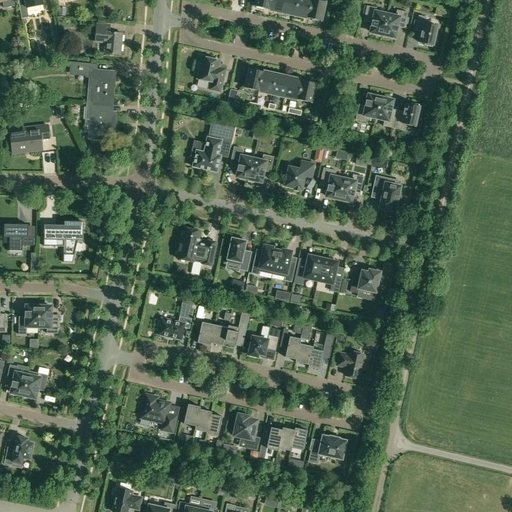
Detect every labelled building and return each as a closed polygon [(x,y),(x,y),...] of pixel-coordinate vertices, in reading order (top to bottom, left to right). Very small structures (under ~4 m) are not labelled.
[(17,0),(21,19),(28,18),(26,8),(42,5),(41,0),(17,0)] [(264,8),(268,9),(270,0),(256,0),(255,6),(256,7),(256,8),(263,9),(264,8)] [(280,12),(281,12),(283,0),(270,0),(268,9),(273,10),(273,11),(280,13),(280,12)] [(290,14),(294,15),(297,0),(283,0),(281,12),(283,12),(282,14),(290,15),(290,14)] [(303,17),(307,18),(311,0),(297,0),(294,15),(296,15),(295,17),(303,18),(303,17)] [(318,0),(311,0),(307,18),(312,19),(312,20),(319,22),(319,21),(321,21),(325,2),(318,0)] [(375,34),(382,36),(387,14),(376,12),(377,8),(367,6),(363,21),(371,23),(371,26),(372,26),(371,32),(375,33),(375,34)] [(387,14),(382,36),(390,38),(390,36),(395,37),(396,32),(397,32),(398,27),(404,28),(408,12),(397,10),(396,16),(387,14)] [(415,30),(421,32),(420,37),(421,37),(420,43),(424,44),(424,45),(432,47),(435,35),(437,35),(438,27),(437,27),(437,25),(425,23),(427,17),(419,15),(415,30)] [(95,41),(105,42),(104,53),(120,54),(121,34),(108,33),(109,28),(96,27),(95,41)] [(196,70),(199,70),(197,79),(211,82),(210,90),(220,92),(225,70),(218,68),(220,61),(202,57),(201,63),(198,62),(196,70)] [(245,88),(258,91),(263,72),(258,71),(258,69),(251,68),(251,69),(249,69),(245,88)] [(92,97),(92,105),(111,106),(114,72),(91,70),(89,87),(99,88),(98,97),(92,97)] [(258,91),(271,94),(276,74),(274,74),(275,73),(267,71),(267,73),(263,72),(258,91)] [(271,94),(284,97),(289,77),(288,77),(288,76),(281,74),(280,75),(276,74),(271,94)] [(284,97),(298,100),(302,80),(297,79),(297,78),(290,76),(290,78),(289,77),(284,97)] [(302,80),(298,100),(311,103),(315,83),(314,83),(314,82),(307,80),(306,81),(302,80)] [(227,103),(235,104),(237,94),(230,93),(227,103)] [(355,120),(366,122),(367,116),(376,118),(380,96),(373,94),(372,96),(368,95),(367,100),(366,100),(365,105),(359,104),(355,120)] [(393,128),(398,110),(392,109),(392,106),(391,106),(392,100),(388,99),(388,98),(381,96),(376,118),(384,119),(383,126),(393,128)] [(394,128),(398,129),(404,131),(406,124),(415,126),(415,125),(416,125),(418,117),(417,116),(419,104),(411,103),(411,104),(406,103),(405,109),(404,109),(403,111),(398,110),(394,128)] [(111,106),(92,105),(90,120),(86,120),(85,128),(89,129),(89,138),(101,139),(101,133),(113,134),(115,113),(111,113),(111,106)] [(64,106),(56,107),(57,119),(65,118),(64,106)] [(75,126),(71,120),(66,123),(70,129),(75,126)] [(24,131),(10,133),(12,154),(50,149),(47,126),(24,129),(24,131)] [(193,167),(217,172),(220,156),(218,155),(222,140),(208,137),(206,144),(198,142),(193,167)] [(249,181),(253,159),(254,156),(243,154),(243,152),(233,150),(230,164),(238,166),(237,171),(238,171),(237,176),(241,177),(241,179),(249,181)] [(253,159),(249,181),(256,182),(257,181),(261,182),(262,176),(263,176),(265,171),(271,173),(274,157),(263,154),(262,161),(253,159)] [(373,159),(372,165),(388,168),(389,162),(373,159)] [(284,186),(294,188),(294,189),(300,190),(300,189),(302,190),(305,176),(312,178),(315,164),(303,161),(301,169),(289,166),(284,186)] [(320,186),(327,187),(327,190),(328,190),(327,196),(331,197),(331,199),(338,200),(343,179),(335,177),(336,170),(324,168),(320,186)] [(339,200),(346,202),(347,201),(351,202),(352,196),(353,196),(354,193),(360,195),(364,177),(353,174),(352,180),(343,179),(339,200)] [(383,210),(391,212),(391,210),(395,211),(397,203),(400,204),(402,196),(399,195),(401,186),(390,183),(391,179),(376,175),(371,197),(381,200),(379,208),(383,209),(383,210)] [(64,262),(73,263),(79,235),(83,235),(83,222),(70,222),(70,226),(66,226),(66,225),(56,225),(45,225),(44,238),(44,246),(45,246),(45,245),(45,240),(64,240),(64,262)] [(4,237),(10,237),(9,251),(22,251),(22,246),(35,246),(35,237),(28,237),(28,225),(4,224),(4,237)] [(177,258),(180,259),(181,260),(185,261),(186,260),(193,262),(194,261),(202,263),(212,266),(217,243),(207,241),(206,244),(198,243),(200,231),(193,230),(192,228),(188,228),(187,229),(185,228),(180,250),(178,249),(177,258)] [(240,265),(239,270),(247,271),(251,257),(243,255),(246,241),(244,241),(244,239),(238,237),(237,239),(232,238),(227,262),(240,265)] [(259,272),(272,275),(278,250),(273,249),(273,247),(264,246),(263,253),(262,253),(262,256),(256,254),(252,274),(259,275),(259,272)] [(278,250),(272,275),(285,278),(285,281),(292,282),(296,263),(290,262),(291,259),(290,259),(292,251),(283,250),(283,251),(278,250)] [(304,278),(318,281),(323,258),(321,258),(321,256),(314,254),(314,256),(308,255),(305,270),(297,268),(294,283),(302,285),(304,278)] [(331,291),(338,293),(342,278),(335,277),(338,262),(332,260),(333,258),(326,257),(325,259),(323,258),(318,281),(332,285),(331,291)] [(354,277),(350,292),(358,293),(359,289),(376,292),(380,272),(378,272),(379,270),(372,268),(371,270),(369,270),(369,272),(362,271),(360,279),(354,277)] [(38,327),(39,305),(31,304),(31,306),(26,306),(26,312),(25,312),(25,317),(19,317),(19,335),(27,335),(27,327),(38,327)] [(47,305),(39,305),(38,327),(47,327),(47,333),(58,334),(58,315),(52,315),(52,312),(51,312),(51,306),(47,306),(47,305)] [(197,317),(203,319),(205,307),(199,306),(197,317)] [(157,331),(159,331),(159,334),(181,339),(184,327),(190,329),(192,319),(180,317),(179,322),(162,319),(161,322),(159,321),(157,331)] [(198,343),(210,345),(215,325),(202,322),(198,343)] [(215,325),(210,345),(211,346),(211,343),(224,346),(229,325),(228,325),(228,327),(215,325)] [(229,325),(224,346),(225,346),(225,344),(236,346),(240,328),(229,325)] [(249,355),(258,357),(259,354),(265,355),(266,348),(276,350),(280,330),(270,328),(268,339),(253,336),(249,355)] [(290,336),(285,357),(296,359),(296,362),(301,337),(300,339),(290,336)] [(301,337),(296,362),(309,365),(308,367),(309,367),(313,346),(305,344),(306,339),(301,337)] [(313,346),(309,367),(320,369),(324,351),(330,353),(332,345),(325,344),(324,351),(313,349),(314,346),(313,346)] [(337,365),(347,367),(345,375),(359,378),(361,371),(362,371),(364,370),(365,364),(364,362),(363,362),(364,355),(351,352),(350,355),(340,353),(337,365)] [(15,395),(23,397),(28,375),(16,373),(18,367),(10,365),(7,380),(12,382),(11,387),(13,387),(11,393),(16,394),(15,395)] [(23,397),(31,399),(31,397),(36,398),(37,392),(38,393),(39,390),(44,391),(48,375),(29,371),(28,375),(23,397)] [(143,404),(141,411),(143,411),(142,415),(150,417),(149,420),(164,423),(162,430),(173,432),(177,416),(168,414),(170,403),(157,400),(158,397),(146,395),(144,404),(143,404)] [(195,430),(200,407),(188,404),(183,424),(195,426),(194,430),(195,430)] [(206,434),(211,412),(200,409),(200,407),(195,430),(206,433),(206,434)] [(211,412),(206,434),(218,436),(222,417),(211,414),(211,412)] [(245,448),(257,450),(259,438),(253,437),(257,420),(248,419),(249,417),(238,414),(235,426),(234,426),(232,427),(231,431),(232,433),(234,433),(233,436),(241,437),(240,441),(246,443),(245,448)] [(278,451),(283,428),(282,427),(282,430),(271,427),(266,446),(266,448),(278,451)] [(283,428),(278,451),(279,449),(290,451),(295,428),(294,430),(283,428)] [(295,428),(290,451),(291,448),(303,450),(307,430),(295,428)] [(4,464),(12,465),(13,462),(22,464),(23,457),(30,459),(33,444),(27,442),(27,438),(18,436),(15,446),(8,445),(4,464)] [(311,450),(309,462),(317,463),(319,454),(341,459),(342,454),(344,454),(346,447),(344,446),(345,441),(338,439),(330,437),(324,436),(322,442),(322,443),(320,452),(311,450)] [(223,445),(222,453),(231,455),(232,447),(223,445)] [(182,478),(170,476),(169,484),(180,486),(182,478)] [(112,511),(114,511),(127,511),(129,506),(132,507),(132,508),(139,510),(141,498),(131,496),(132,491),(117,488),(112,511)] [(273,499),(271,506),(278,508),(279,500),(273,499)] [(197,511),(199,506),(179,502),(177,511),(197,511)] [(165,503),(163,508),(148,505),(147,510),(145,510),(144,511),(175,511),(177,505),(165,503)]
